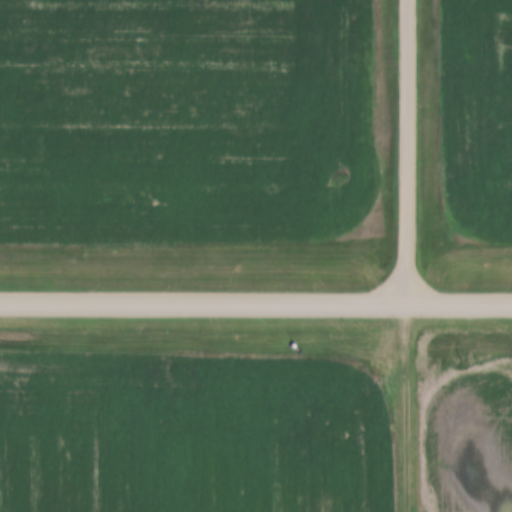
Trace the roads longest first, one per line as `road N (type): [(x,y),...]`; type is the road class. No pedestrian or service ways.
road 1 (tertiary): [(0,306),(511,305)]
road 2 (residential): [(405,0),(406,306)]
road 3 (track): [(406,306),(405,511)]
